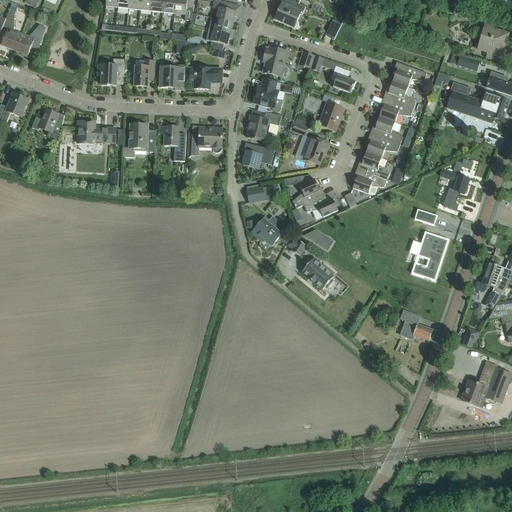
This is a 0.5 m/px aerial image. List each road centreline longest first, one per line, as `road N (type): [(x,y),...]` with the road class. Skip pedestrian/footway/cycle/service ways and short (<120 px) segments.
road 1 (tertiary): [(363,511),(421,401),(487,210)]
road 2 (residential): [(230,113),(81,104),(0,73)]
road 3 (residential): [(335,178),(369,75),(363,65),(256,31)]
road 4 (residential): [(243,259),(229,187),(230,113)]
